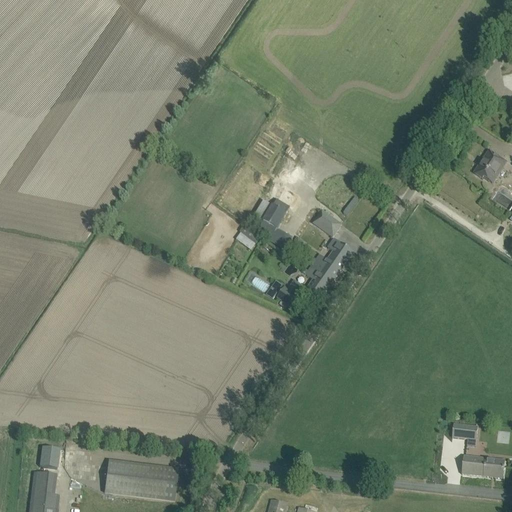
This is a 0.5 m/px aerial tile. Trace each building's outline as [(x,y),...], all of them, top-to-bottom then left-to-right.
[(301,151),(304,140),(296,138),(294,149),(301,151)] [(507,164),(505,162),(489,152),(488,153),(474,174),(492,186),(507,164)] [(496,192),(492,199),(502,204),(505,197),(496,192)] [(257,235),(285,252),(293,239),(278,230),(291,208),(277,201),(257,235)] [(342,226),(324,213),(322,212),(313,224),(333,238),(342,226)] [(246,228),(237,240),(253,252),(261,240),(246,228)] [(295,256),(304,242),(297,237),(288,251),(295,256)] [(339,244),(334,241),(328,249),(333,253),(327,261),(320,256),(311,269),(332,284),(353,254),(339,244)] [(320,301),(332,284),(311,269),(306,276),(313,281),(306,291),(320,301)] [(303,288),(295,282),(294,282),(288,291),(285,288),(277,299),(293,310),(300,299),(297,297),(303,288)] [(452,439),(476,441),(478,427),(453,425),(452,439)] [(37,467),(62,469),(63,448),(38,446),(37,467)] [(67,452),(67,460),(72,460),(72,456),(87,455),(87,451),(67,452)] [(503,480),(504,470),(505,463),(488,461),(488,459),(464,457),(462,475),(503,480)] [(107,474),(104,494),(165,502),(175,503),(179,470),(169,469),(108,461),(108,464),(107,474)] [(57,511),(58,504),(56,504),(60,476),(33,473),(31,494),(29,511),(57,511)] [(308,511),(299,509),(298,511),(285,511),(287,506),(272,502),(269,511),(308,511)]
